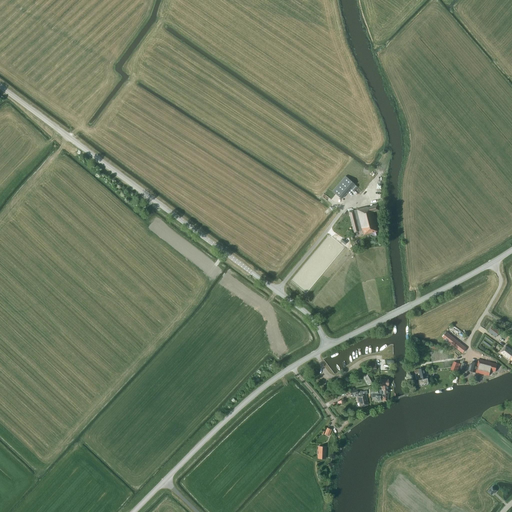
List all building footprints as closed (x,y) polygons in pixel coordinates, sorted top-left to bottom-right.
[(345,175),(332,190),(341,198),(354,183),(345,175)] [(378,211),(377,205),(371,207),(367,208),(367,207),(357,210),(349,211),(354,233),(363,231),(363,234),(376,231),(374,226),(375,225),(373,212),(378,211)] [(500,331),(492,326),(489,331),(496,336),(500,331)] [(456,349),(461,343),(446,332),(442,337),(456,349)] [(461,343),(456,349),(462,353),(467,348),(461,343)] [(511,349),(507,345),(504,348),(500,353),(503,355),(505,356),(508,359),(508,358),(511,361),(511,349)] [(497,364),(479,360),(478,363),(473,362),(472,365),(470,364),(469,371),(475,372),(476,373),(489,376),(491,371),(495,372),(497,364)] [(456,371),(459,363),(454,361),(451,369),(456,371)] [(426,377),(424,368),(419,369),(414,370),(415,374),(420,373),(421,378),(418,379),(419,387),(430,385),(428,377),(426,377)] [(368,385),(374,382),(369,374),(366,376),(366,377),(364,378),(368,385)] [(358,392),(357,389),(350,391),(350,395),(352,395),(352,397),(357,396),(358,403),(359,403),(360,407),(368,405),(366,394),(367,394),(367,391),(358,392)] [(382,396),(382,395),(377,395),(377,393),(377,389),(371,389),(371,393),(371,397),(375,397),(375,401),(382,401),(382,396)] [(387,400),(388,390),(381,390),(381,389),(379,389),(379,393),(382,393),(382,395),(382,396),(382,401),(387,400)] [(326,459),(326,446),(318,446),(317,458),(326,459)]
